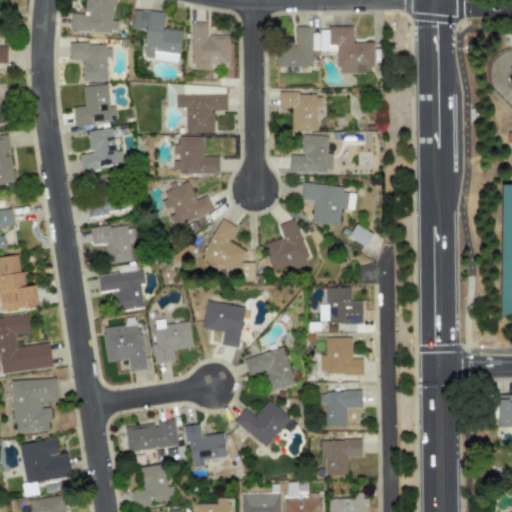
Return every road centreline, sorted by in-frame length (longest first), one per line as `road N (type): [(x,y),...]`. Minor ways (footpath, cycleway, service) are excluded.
road 1 (residential): [(109,511),(40,40),(47,0)]
road 2 (secondary): [(436,366),(434,0)]
road 3 (residential): [(391,511),(388,259)]
road 4 (residential): [(231,0),(434,0)]
road 5 (residential): [(254,0),(257,185)]
road 6 (secondary): [(439,511),(436,366)]
road 7 (residential): [(92,406),(213,390)]
